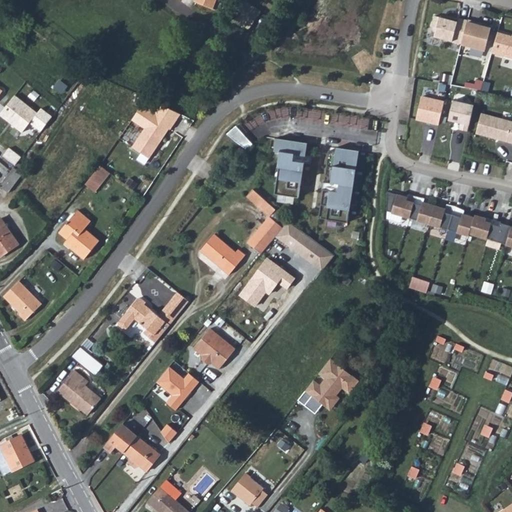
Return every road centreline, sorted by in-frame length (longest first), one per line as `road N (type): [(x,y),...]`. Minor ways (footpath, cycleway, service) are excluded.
road 1 (residential): [(394,105),(281,89),(230,105),(68,321),(14,367)]
road 2 (residential): [(511,189),(400,161),(389,134),(394,105)]
